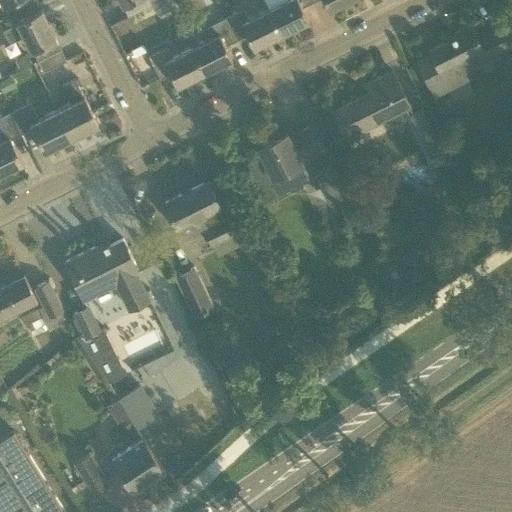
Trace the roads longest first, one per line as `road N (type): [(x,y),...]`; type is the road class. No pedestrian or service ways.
road 1 (primary): [(232,511),(511,314)]
road 2 (residential): [(150,131),(434,0)]
road 3 (residential): [(0,209),(150,131)]
road 4 (residential): [(150,131),(77,0)]
